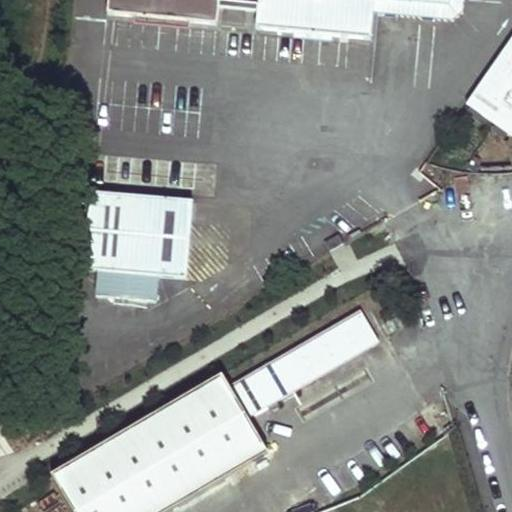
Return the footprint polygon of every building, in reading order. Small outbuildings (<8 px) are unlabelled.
[(252,0),(250,24),(366,36),(370,10),(369,0),(412,0),(449,4),(449,0),(252,0)] [(464,0),(449,0),(449,4),(412,0),(369,0),(370,10),(452,20),(463,10),(464,0)] [(511,41),(477,92),(511,114),(511,41)] [(511,114),(477,92),(468,105),(511,136),(511,135),(511,114)] [(81,189),(74,266),(175,274),(182,197),(81,189)] [(324,243),(329,252),(346,243),(341,233),(324,243)] [(228,389),(246,419),(377,342),(362,309),(228,389)] [(228,389),(219,373),(49,474),(71,511),(160,511),(265,450),(246,419),(228,389)]
